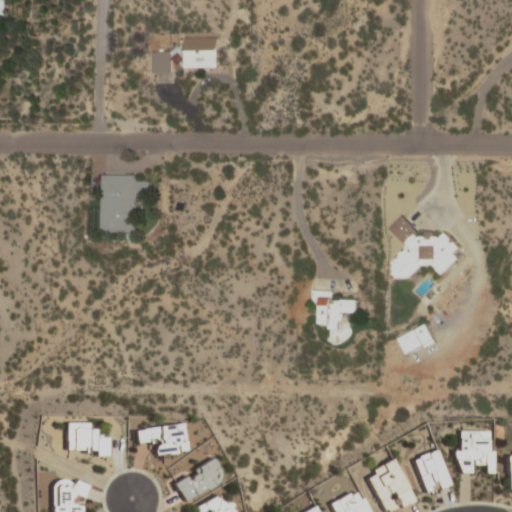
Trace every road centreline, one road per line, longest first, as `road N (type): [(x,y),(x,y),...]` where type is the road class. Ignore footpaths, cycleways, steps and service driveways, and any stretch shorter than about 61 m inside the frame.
road 1 (residential): [(511,146),(0,142)]
road 2 (residential): [(426,0),(426,146)]
